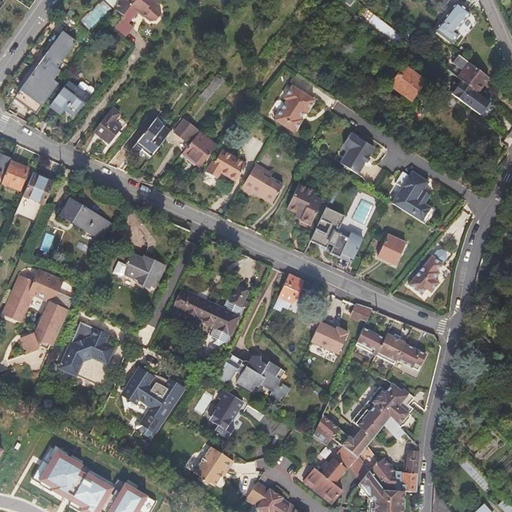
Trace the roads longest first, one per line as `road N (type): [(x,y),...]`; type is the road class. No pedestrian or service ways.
road 1 (unclassified): [(0,121),(454,332)]
road 2 (unclassified): [(454,332),(432,421),(426,511)]
road 3 (unclassified): [(511,166),(477,224),(454,332)]
